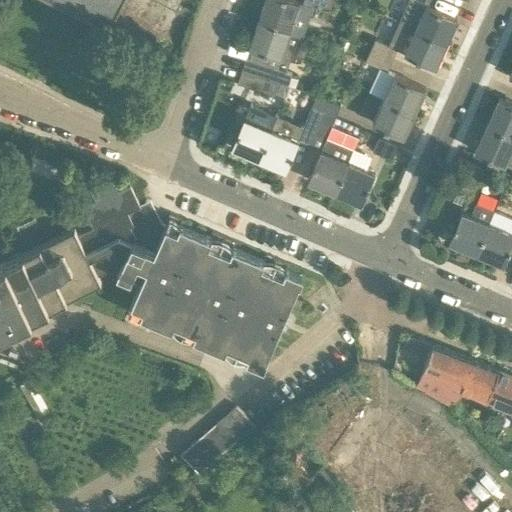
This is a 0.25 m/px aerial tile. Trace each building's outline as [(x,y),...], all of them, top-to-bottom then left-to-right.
[(57,0),(90,18),(110,20),(120,0),(57,0)] [(145,15),(152,0),(133,0),(130,7),(145,15)] [(166,0),(154,23),(171,32),(188,0),(166,0)] [(294,0),(265,0),(259,19),(304,35),(314,4),(327,8),(329,0),(304,0),(304,1),(305,1),(304,5),(298,3),(299,2),(294,0)] [(407,0),(398,21),(415,29),(446,42),(457,18),(427,4),(428,0),(407,0)] [(304,35),(259,19),(250,47),(264,52),(260,64),(246,59),(241,72),(288,87),(292,74),(291,74),(304,35)] [(446,42),(415,29),(398,21),(388,45),(375,39),(370,50),(391,60),(396,49),(435,67),(446,42)] [(369,92),(383,98),(415,112),(426,88),(394,74),(387,71),(391,60),(370,50),(364,61),(380,68),(369,92)] [(288,87),(241,72),(237,83),(284,99),(288,87)] [(311,107),(324,112),(336,117),(340,106),(316,96),(311,107)] [(511,103),(499,97),(487,125),(511,136),(511,103)] [(404,137),(415,112),(383,98),(372,123),(404,137)] [(231,148),(258,159),(277,115),(252,104),(246,118),(244,117),(231,148)] [(303,126),(277,115),(258,159),(286,171),(298,141),(309,145),(314,134),(324,112),(311,107),(303,126)] [(335,192),(348,162),(354,150),(327,138),(336,117),(324,112),(314,134),(327,139),(322,151),(321,150),(308,180),(335,192)] [(475,151),(504,165),(509,155),(511,156),(511,136),(487,125),(475,151)] [(378,136),(369,158),(389,168),(399,146),(378,136)] [(375,174),(348,162),(335,192),(362,204),(375,174)] [(459,185),(473,191),(482,169),(468,163),(459,185)] [(0,332),(101,283),(98,276),(117,267),(110,252),(105,250),(89,258),(86,252),(102,244),(104,239),(112,235),(106,222),(117,217),(123,229),(134,224),(127,211),(140,204),(130,184),(118,190),(111,177),(90,188),(96,201),(83,207),(93,228),(78,235),(74,227),(0,264),(0,332)] [(140,204),(127,211),(134,224),(123,229),(117,217),(106,222),(112,235),(104,239),(102,244),(86,252),(89,258),(105,250),(110,252),(117,267),(120,268),(116,276),(130,282),(131,280),(140,284),(131,304),(142,309),(140,315),(141,315),(142,314),(171,327),(170,328),(172,329),(174,323),(195,332),(193,338),(194,338),(194,337),(224,350),(223,351),(225,351),(227,346),(248,355),(246,361),(247,361),(247,360),(263,367),(302,277),(286,270),(289,265),(266,254),(263,260),(233,247),(236,242),(212,232),(210,237),(180,225),(183,219),(170,213),(165,224),(161,222),(155,224),(145,202),(140,204)] [(448,241),(476,253),(489,223),(494,211),(475,203),(470,215),(461,211),(448,241)] [(511,245),(511,233),(489,223),(476,253),(504,265),(511,245)] [(419,363),(426,338),(409,334),(402,358),(419,363)] [(460,394),(461,390),(473,360),(432,345),(424,366),(417,385),(454,408),(460,394)] [(478,398),(486,402),(511,413),(511,375),(473,360),(461,390),(478,398)] [(260,433),(243,414),(236,406),(180,455),(198,475),(228,448),(235,455),(260,433)]
